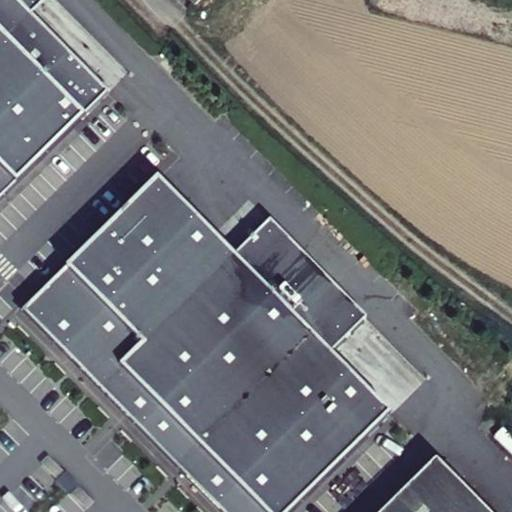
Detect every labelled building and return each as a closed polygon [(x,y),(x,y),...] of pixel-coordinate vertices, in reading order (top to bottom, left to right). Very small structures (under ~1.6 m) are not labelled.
[(0,0),(0,199),(108,94),(30,15),(45,0),(0,0)] [(24,313),(220,511),(291,511),(390,415),(329,355),(365,319),(269,222),(234,258),(157,180),(24,313)] [(48,456),(40,463),(56,480),(64,472),(48,456)] [(478,511),(435,469),(392,511),(478,511)] [(78,487),(71,494),(87,511),(94,503),(78,487)]
